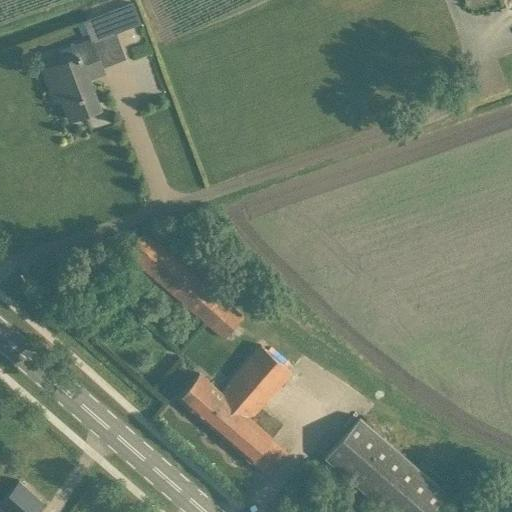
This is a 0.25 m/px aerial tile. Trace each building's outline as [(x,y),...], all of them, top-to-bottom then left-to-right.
[(106,11),(84,20),(91,39),(92,41),(93,41),(114,33),(116,32),(141,22),(133,1),(106,11)] [(57,63),(43,68),(52,92),(59,89),(62,99),(70,119),(85,113),(100,108),(93,89),(90,81),(89,78),(104,73),(102,66),(93,41),(92,41),(91,39),(72,46),(53,53),(57,63)] [(126,252),(220,333),(225,337),(244,316),(144,231),(126,252)] [(262,408),(293,372),(262,346),(223,392),(200,372),(178,397),(251,460),(282,425),(262,408)] [(359,417),(338,441),(325,456),(389,511),(428,511),(446,492),(359,417)] [(0,511),(30,511),(41,500),(18,480),(0,500),(0,511)]
